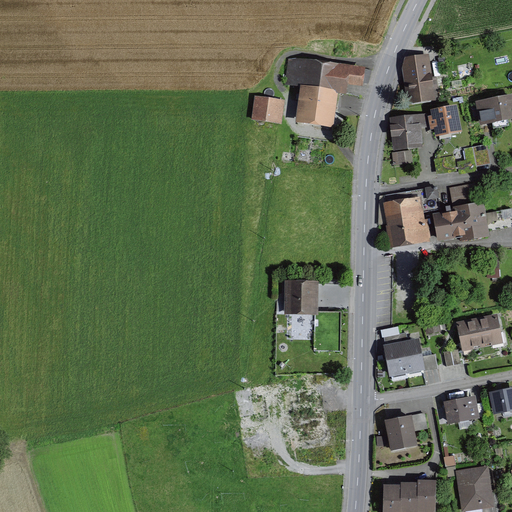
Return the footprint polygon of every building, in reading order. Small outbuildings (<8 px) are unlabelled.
[(426,57),(403,61),(400,72),(407,107),(435,103),(426,57)] [(361,100),(365,70),(288,60),(285,87),(301,89),(296,126),(333,131),(337,97),(361,100)] [(283,102),(254,98),(250,120),(279,124),(283,102)] [(511,121),(509,102),(476,108),(481,133),(511,127),(511,121)] [(458,112),(430,118),(436,144),(463,139),(458,112)] [(390,122),(394,156),(411,154),(422,152),(420,131),(429,130),(427,117),(390,122)] [(412,165),(411,154),(394,156),(391,156),(393,167),(412,165)] [(470,156),(454,159),(457,175),(473,173),(470,156)] [(436,163),(438,172),(450,170),(449,161),(436,163)] [(450,189),(453,208),(474,205),(472,186),(450,189)] [(428,243),(420,197),(382,204),(390,249),(428,243)] [(486,236),(482,207),(453,211),(453,217),(433,220),(437,243),(486,236)] [(316,318),(317,283),(283,282),(282,317),(316,318)] [(497,313),(476,317),(481,350),(502,346),(497,313)] [(461,353),(481,350),(476,317),(456,320),(461,353)] [(436,322),(424,324),(426,336),(439,334),(436,322)] [(400,336),(407,375),(426,372),(418,333),(400,336)] [(407,375),(400,336),(382,339),(389,379),(407,375)] [(452,353),(455,367),(462,365),(459,352),(452,353)] [(445,355),(448,369),(455,367),(452,353),(445,355)] [(295,449),(331,443),(322,388),(305,391),(302,377),(247,386),(250,406),(280,401),(282,414),(289,413),(295,449)] [(495,419),(511,415),(511,390),(490,396),(495,419)] [(474,398),(443,404),(448,426),(479,420),(474,398)] [(425,414),(384,422),(390,454),(419,448),(416,435),(429,432),(425,414)] [(241,427),(241,439),(268,437),(267,425),(241,427)] [(378,448),(385,446),(383,439),(376,440),(378,448)] [(487,468),(455,473),(461,511),(471,511),(494,508),(487,468)] [(434,511),(434,482),(417,483),(417,485),(417,511),(434,511)] [(417,511),(417,485),(399,485),(399,488),(398,511),(417,511)] [(398,511),(399,488),(382,488),(382,511),(398,511)]
